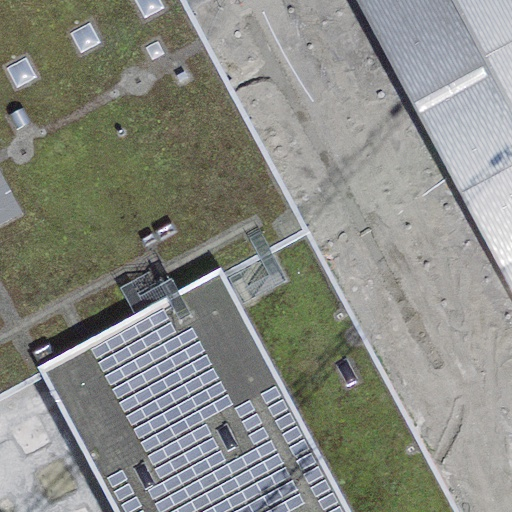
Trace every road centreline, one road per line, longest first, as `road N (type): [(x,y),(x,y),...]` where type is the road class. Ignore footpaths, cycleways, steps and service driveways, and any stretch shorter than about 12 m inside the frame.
road 1 (unknown): [(214,441),(358,362),(439,511)]
road 2 (unknown): [(70,511),(0,375)]
road 3 (unknown): [(214,441),(86,511)]
